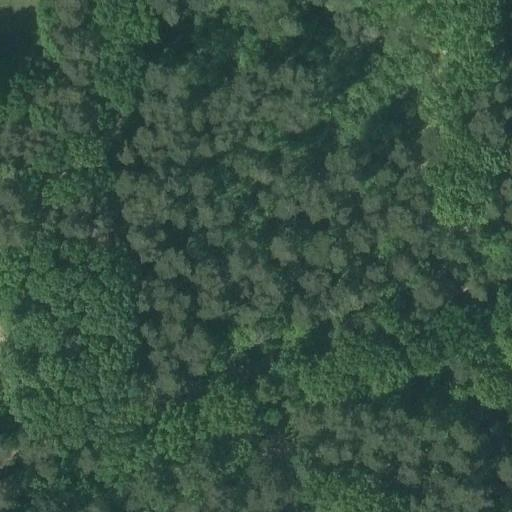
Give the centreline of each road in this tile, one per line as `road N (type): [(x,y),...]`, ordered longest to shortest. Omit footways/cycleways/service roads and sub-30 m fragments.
road 1 (track): [(156,400),(118,247),(90,0)]
road 2 (track): [(187,388),(511,267)]
road 3 (track): [(266,430),(511,336)]
road 4 (track): [(266,430),(422,511)]
road 5 (track): [(0,459),(156,400)]
road 6 (track): [(176,0),(151,12),(134,64),(101,96)]
